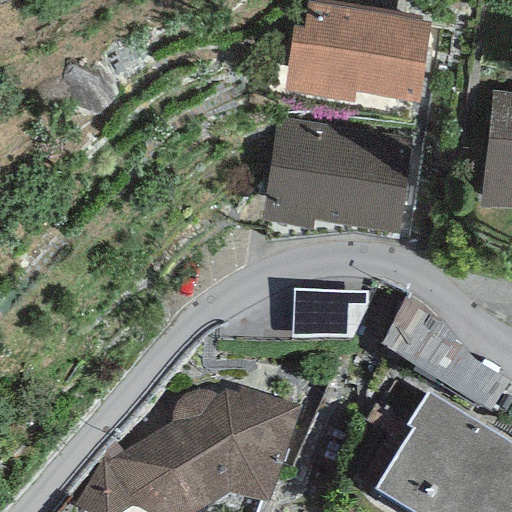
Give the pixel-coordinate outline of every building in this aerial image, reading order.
[(430,18),(311,0),(306,0),(303,22),(293,21),(283,83),(352,94),(354,83),(418,93),(430,18)] [(511,89),(491,88),(479,200),(511,203),(511,89)] [(410,137),(275,117),(261,215),(312,222),(313,214),(397,226),(410,137)] [(357,344),(357,294),(300,294),(300,344),(357,344)] [(101,464),(74,508),(81,511),(130,511),(133,510),(135,511),(213,511),(216,510),(222,505),(227,502),(233,503),(241,505),(258,511),(267,511),(301,411),(240,392),(237,397),(224,395),(215,399),(209,395),(201,395),(196,395),(189,397),(182,401),(176,409),(173,415),(171,422),(172,428),(109,463),(101,464)] [(511,511),(511,449),(428,398),(406,433),(415,438),(376,500),(395,511),(511,511)]
